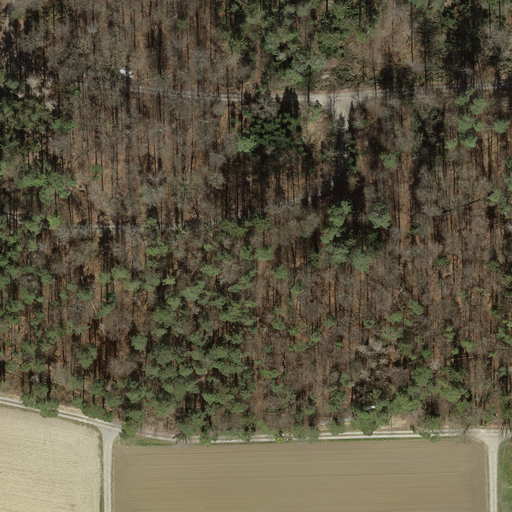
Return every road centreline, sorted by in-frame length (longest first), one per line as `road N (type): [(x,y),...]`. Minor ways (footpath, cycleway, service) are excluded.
road 1 (track): [(0,400),(194,438),(511,434)]
road 2 (track): [(0,214),(96,230),(180,227),(321,196),(342,173),(339,98)]
road 3 (track): [(10,0),(1,62),(229,100),(339,98)]
road 4 (track): [(339,98),(511,83)]
